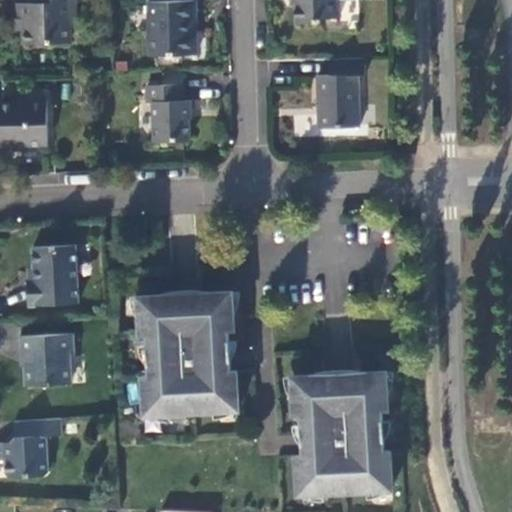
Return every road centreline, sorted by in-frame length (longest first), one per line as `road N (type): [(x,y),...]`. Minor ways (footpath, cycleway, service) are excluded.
road 1 (tertiary): [(445,179),(458,448),(476,511)]
road 2 (residential): [(249,190),(0,199)]
road 3 (residential): [(445,179),(249,190)]
road 4 (residential): [(249,190),(241,0)]
road 5 (tertiary): [(443,0),(445,179)]
